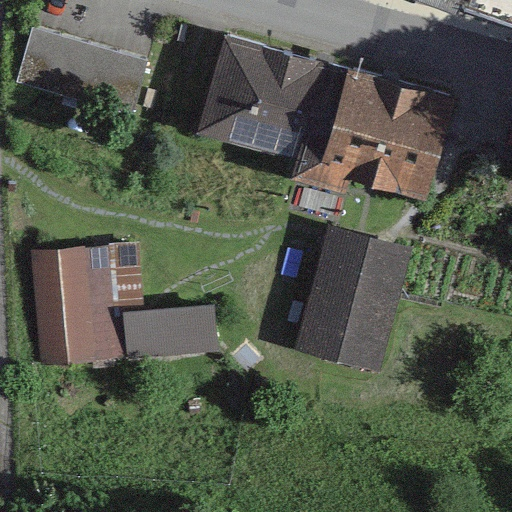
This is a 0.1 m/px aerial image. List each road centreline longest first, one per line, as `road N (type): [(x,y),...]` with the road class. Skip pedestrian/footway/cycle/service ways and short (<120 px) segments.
road 1 (track): [(0,250),(13,511)]
road 2 (unclassified): [(278,0),(511,68)]
